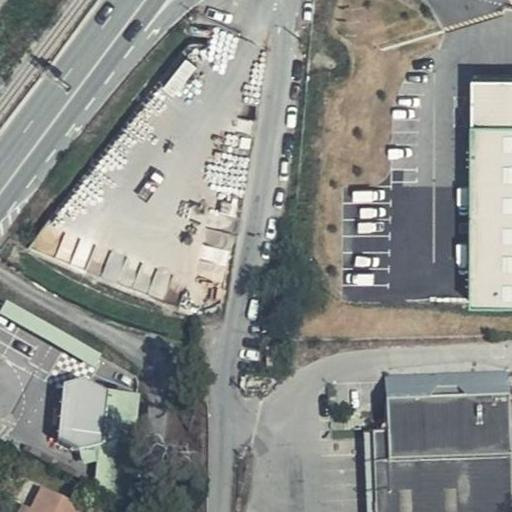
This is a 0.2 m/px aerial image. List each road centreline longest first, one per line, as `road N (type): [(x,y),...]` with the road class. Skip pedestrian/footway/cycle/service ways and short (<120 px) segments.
road 1 (unclassified): [(225,417),(287,0)]
road 2 (unknown): [(225,417),(277,424),(357,367),(511,359)]
road 3 (unclassified): [(49,122),(185,0)]
road 4 (primary): [(49,122),(140,0)]
